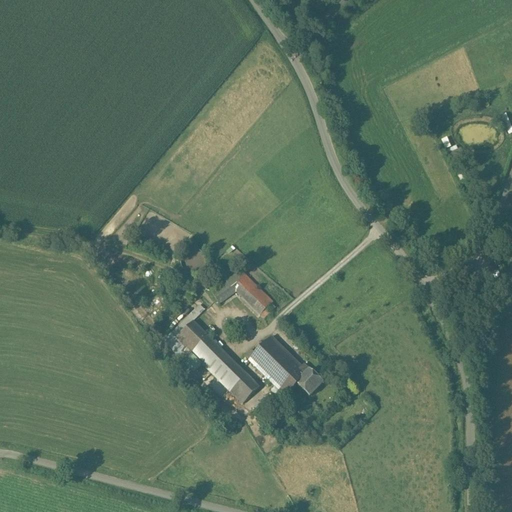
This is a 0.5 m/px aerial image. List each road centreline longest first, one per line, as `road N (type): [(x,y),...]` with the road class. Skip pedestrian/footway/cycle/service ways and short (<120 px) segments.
road 1 (unclassified): [(474,511),(473,385),(464,352),(424,276),(339,174),(302,64),(258,0)]
road 2 (track): [(0,220),(155,262),(203,291),(221,313)]
road 3 (unclassified): [(0,453),(233,511)]
